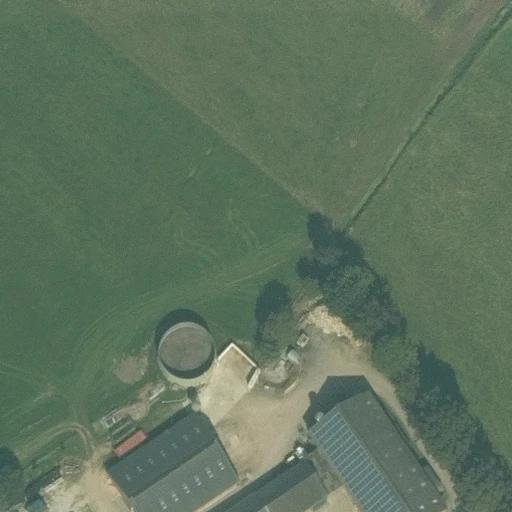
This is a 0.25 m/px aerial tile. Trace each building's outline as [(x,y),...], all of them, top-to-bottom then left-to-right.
[(159,363),(163,373),(170,382),(180,387),(191,387),(202,384),(210,376),(215,366),(216,355),(212,344),(204,336),(194,331),(183,331),(173,334),(164,342),(160,352),(159,363)] [(230,347),(221,358),(236,371),(246,360),(230,347)] [(310,380),(280,392),(283,401),(314,389),(310,380)] [(357,511),(441,511),(367,400),(309,440),(320,456),(343,491),(357,511)] [(233,427),(210,442),(193,418),(106,477),(129,511),(201,511),(239,486),(221,459),(244,443),(233,427)] [(327,503),(343,491),(320,456),(304,466),(327,503)] [(312,511),(327,503),(304,466),(236,511),(312,511)]
